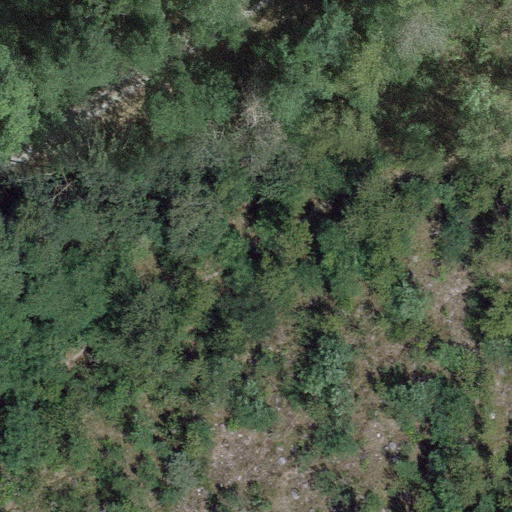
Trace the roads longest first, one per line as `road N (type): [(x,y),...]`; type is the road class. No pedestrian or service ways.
road 1 (unknown): [(511,118),(427,175),(365,185),(279,231),(217,286),(137,294),(67,363),(0,403)]
road 2 (track): [(246,0),(0,156)]
